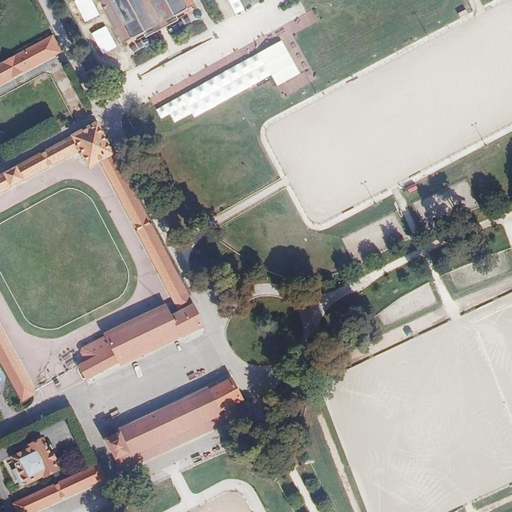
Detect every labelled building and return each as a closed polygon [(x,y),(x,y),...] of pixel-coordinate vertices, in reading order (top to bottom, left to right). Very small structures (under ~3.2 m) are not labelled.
[(90,0),(75,0),(73,1),(82,23),(97,17),(90,0)] [(188,0),(95,0),(119,47),(193,10),(188,0)] [(227,0),(236,17),(245,12),(238,0),(237,0),(227,0)] [(90,33),(100,55),(115,49),(105,26),(90,33)] [(48,40),(47,40),(0,65),(0,80),(53,52),(55,52),(48,40)] [(235,48),(243,65),(134,118),(140,130),(187,107),(192,117),(270,78),(274,87),(299,75),(281,40),(246,58),(240,46),(235,48)] [(0,176),(0,361),(20,399),(30,393),(0,336),(0,189),(78,148),(87,164),(99,159),(178,311),(168,315),(166,310),(80,352),(78,355),(83,364),(77,368),(84,381),(178,335),(180,338),(201,327),(187,304),(145,223),(94,126),(92,128),(0,176)] [(242,402),(231,381),(207,395),(117,434),(117,435),(105,441),(121,469),(244,413),(240,403),(242,402)] [(29,450),(11,458),(24,484),(41,477),(55,471),(51,463),(52,462),(49,455),(47,456),(41,442),(28,448),(29,450)] [(97,468),(15,504),(18,511),(24,511),(102,478),(97,468)]
